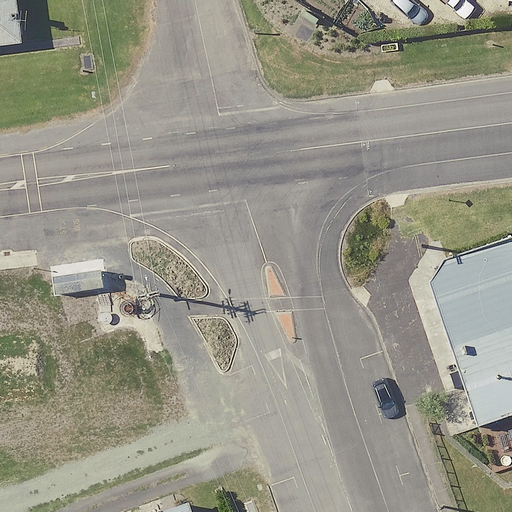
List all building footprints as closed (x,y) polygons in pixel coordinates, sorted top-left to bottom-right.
[(0,0),(0,41),(19,40),(14,0),(0,0)] [(511,236),(442,259),(424,281),(473,425),(511,411),(511,236)] [(127,301),(122,284),(73,299),(78,316),(127,301)] [(197,445),(152,315),(61,346),(72,378),(0,403),(0,411),(15,455),(56,440),(73,488),(197,445)] [(190,511),(181,488),(117,511),(190,511)]
